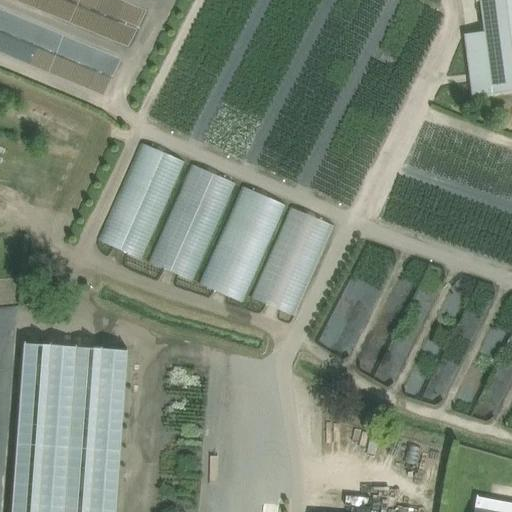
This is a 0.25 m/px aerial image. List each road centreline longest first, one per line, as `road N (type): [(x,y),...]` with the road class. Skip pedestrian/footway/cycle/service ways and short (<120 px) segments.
road 1 (unknown): [(0,65),(332,212)]
road 2 (unknown): [(293,511),(283,355),(332,212)]
road 3 (unknown): [(332,212),(511,279)]
